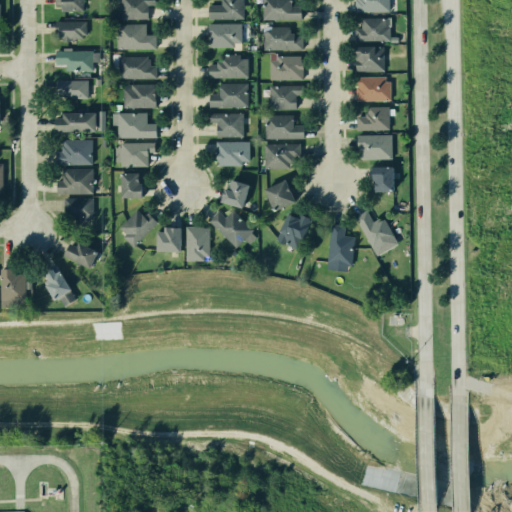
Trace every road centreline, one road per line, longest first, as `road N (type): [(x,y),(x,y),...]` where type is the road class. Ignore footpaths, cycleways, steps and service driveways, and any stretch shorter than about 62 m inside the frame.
road 1 (secondary): [(456,394),(449,0)]
road 2 (secondary): [(416,0),(423,388)]
road 3 (residential): [(27,227),(23,0)]
road 4 (residential): [(183,187),(181,0)]
road 5 (residential): [(331,183),(327,0)]
road 6 (secondary): [(423,388),(425,511)]
